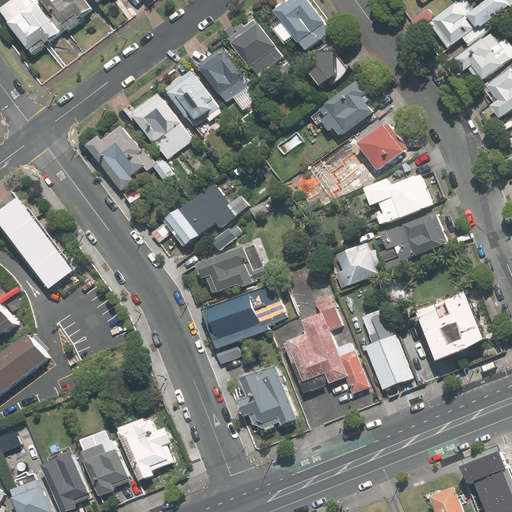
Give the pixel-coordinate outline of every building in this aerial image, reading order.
[(32,0),(1,0),(0,1),(0,6),(39,52),(61,33),(32,0)] [(88,0),(42,0),(70,32),(96,9),(88,0)] [(92,0),(101,10),(112,0),(92,0)] [(311,0),(297,0),(280,12),(287,22),(281,26),(291,41),(297,37),(308,52),(335,34),(311,0)] [(490,25),(511,7),(511,6),(506,0),(492,0),(478,11),(469,0),(465,0),(435,24),(452,47),(465,37),(471,46),(493,29),(490,26),(490,25)] [(438,19),(431,10),(414,22),(420,31),(438,19)] [(224,32),(256,69),(268,84),(280,74),(274,66),(285,56),(279,49),(281,48),(255,17),(241,28),(235,22),(224,32)] [(503,47),(494,35),(482,43),(481,40),(457,56),(459,59),(456,61),(465,74),(472,70),(482,84),(511,61),(511,42),(511,41),(503,47)] [(264,98),(247,78),(249,76),(225,48),(205,65),(207,68),(202,72),(225,97),(229,103),(234,99),(246,113),(264,98)] [(356,73),(340,54),(337,54),(327,53),(325,71),(317,78),(329,91),(339,82),(341,85),(354,74),(356,73)] [(511,114),(511,71),(488,89),(498,103),(493,106),(504,121),(511,114)] [(197,72),(168,90),(178,106),(182,104),(195,126),(221,110),(197,72)] [(370,97),(359,83),(324,111),(329,117),(325,121),(334,131),(337,129),(343,136),(349,132),(351,133),(376,113),(366,100),(370,97)] [(163,94),(136,113),(170,159),(197,140),(163,94)] [(386,128),(381,120),(368,130),(372,136),(354,149),(374,177),(409,153),(401,143),(404,141),(392,124),(386,128)] [(108,133),(92,145),(126,191),(138,182),(135,178),(147,169),(150,172),(156,167),(126,126),(111,136),(108,133)] [(266,133),(244,147),(251,157),(273,143),(266,133)] [(178,175),(167,161),(157,168),(167,182),(178,175)] [(436,207),(424,175),(396,185),(393,179),(368,189),(375,206),(383,203),(388,215),(381,217),(384,226),(436,207)] [(365,186),(360,176),(342,184),(346,195),(365,186)] [(168,235),(176,230),(188,247),(228,220),(223,212),(231,206),(232,205),(219,186),(169,220),(171,223),(154,234),(161,244),(170,238),(168,235)] [(245,199),(244,197),(231,206),(232,207),(238,216),(238,217),(251,208),(251,207),(245,199)] [(275,211),(270,200),(252,210),(257,220),(275,211)] [(24,201),(0,218),(54,291),(77,273),(24,201)] [(384,236),(390,250),(382,254),(386,265),(390,273),(392,272),(405,267),(403,263),(420,255),(449,243),(436,213),(407,226),(384,236)] [(233,230),(232,229),(214,243),(221,252),(239,238),(239,237),(243,234),(238,227),(233,230)] [(275,275),(264,243),(201,264),(207,281),(211,279),(216,295),(275,275)] [(374,253),(369,243),(341,255),(348,272),(338,276),(345,291),(382,275),(380,268),(386,265),(382,254),(380,250),(374,253)] [(276,285),(208,313),(214,328),(217,327),(222,338),(217,340),(221,349),(218,351),(224,366),(247,356),(240,341),(271,329),(270,325),(289,317),(276,285)] [(423,311),(443,363),(493,343),(472,292),(423,311)] [(0,398),(53,358),(35,334),(0,359),(0,335),(19,322),(3,299),(0,299),(0,398)] [(328,313),(306,322),(311,335),(293,341),(308,383),(330,375),(334,385),(349,378),(352,377),(345,356),(328,313)] [(398,335),(368,347),(386,390),(416,378),(398,335)] [(359,351),(345,356),(352,377),(349,378),(356,396),(373,387),(359,351)] [(496,362),(484,366),(486,372),(498,367),(496,362)] [(254,399),(245,402),(251,417),(260,414),(264,425),(284,417),(287,425),(301,420),(281,365),(246,378),(254,399)] [(159,474),(156,468),(174,461),(168,447),(176,443),(170,429),(161,433),(156,421),(125,434),(144,480),(159,474)] [(117,438),(85,451),(103,497),(118,491),(115,483),(132,477),(117,438)] [(65,511),(73,511),(81,509),(77,500),(94,493),(77,453),(47,465),(65,511)] [(511,511),(511,475),(509,468),(511,467),(507,453),(467,468),(473,483),(479,480),(491,511),(511,511)] [(55,511),(43,478),(13,489),(21,511),(55,511)] [(0,511),(1,511),(12,494),(0,487),(0,511)] [(467,511),(459,489),(432,498),(436,511),(467,511)]
